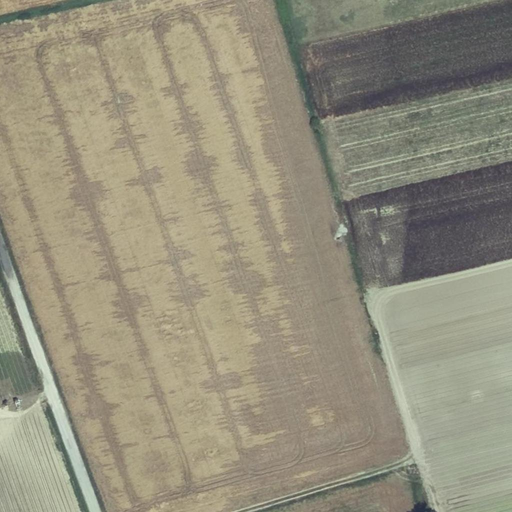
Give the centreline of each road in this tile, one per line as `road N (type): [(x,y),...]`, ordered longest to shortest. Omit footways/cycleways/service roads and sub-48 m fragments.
road 1 (tertiary): [(0,247),(96,511)]
road 2 (track): [(239,511),(415,458)]
